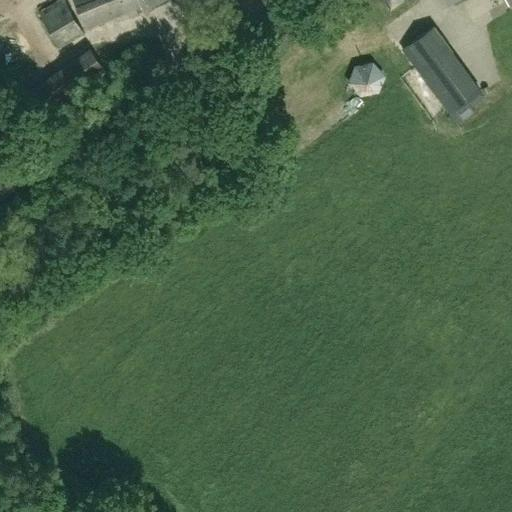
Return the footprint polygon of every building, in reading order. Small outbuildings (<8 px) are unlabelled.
[(16,0),(0,0),(0,21),(22,8),(16,0)] [(63,0),(40,13),(60,48),(84,34),(64,0),(63,0)] [(166,0),(73,0),(88,31),(142,8),(144,12),(166,0)] [(18,24),(0,38),(0,77),(11,90),(43,72),(18,24)] [(405,49),(451,113),(459,123),(476,111),(473,107),(484,98),(480,92),(433,28),(405,49)] [(90,49),(79,57),(93,76),(104,68),(90,49)] [(383,96),(383,75),(361,75),(361,96),(383,96)] [(11,102),(0,102),(0,149),(11,150),(11,102)]
